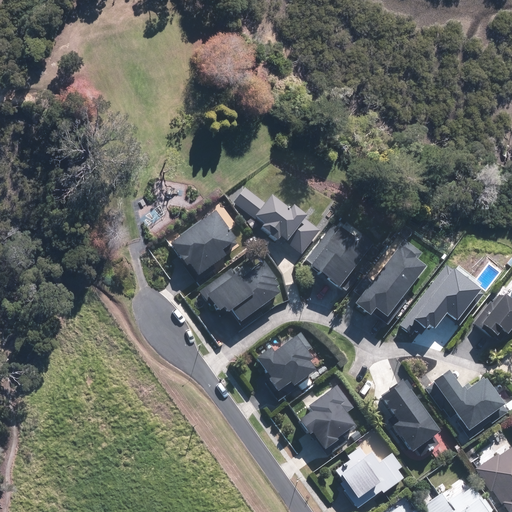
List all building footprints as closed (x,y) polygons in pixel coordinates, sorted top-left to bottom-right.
[(299,256),(318,231),(288,209),(285,213),(266,198),(262,204),(242,189),(230,205),(250,220),(259,227),(257,230),(273,242),(275,240),(282,245),(283,244),(299,256)] [(231,243),(210,215),(168,246),(174,253),(171,255),(182,269),(185,266),(194,278),(220,259),(216,254),(231,243)] [(333,291),(366,248),(354,239),(351,243),(335,231),(330,227),(302,262),(307,266),(304,269),(333,291)] [(418,255),(400,242),(368,282),(362,278),(350,293),(356,298),(349,308),(364,319),(368,314),(384,327),(402,303),(397,299),(422,267),(413,261),(418,255)] [(257,309),(275,296),(271,291),(273,289),(269,283),(271,282),(258,265),(236,281),(229,270),(196,294),(208,309),(209,308),(213,314),(214,314),(219,319),(227,313),(235,325),(257,309)] [(489,305),(487,304),(469,326),(489,341),(491,339),(497,344),(499,342),(498,342),(501,338),(511,323),(511,283),(505,293),(511,298),(511,302),(509,306),(498,297),(498,298),(495,297),(489,305)] [(308,349),(297,334),(269,355),(266,351),(251,361),(265,381),(261,383),(275,403),(293,390),(291,387),(295,384),(300,391),(310,384),(305,377),(311,373),(305,364),(308,362),(302,354),(308,349)] [(461,392),(458,389),(456,390),(443,373),(427,384),(467,440),(504,414),(479,379),(461,392)] [(404,394),(396,383),(384,391),(385,392),(375,400),(388,418),(383,422),(388,428),(386,429),(394,440),(395,439),(406,454),(412,450),(418,458),(436,445),(431,437),(438,432),(408,391),(404,394)] [(350,410),(333,387),(303,409),(306,413),(293,423),(304,437),(306,436),(319,453),(332,443),(331,442),(349,428),(341,417),(350,410)] [(493,453),(471,468),(487,491),(488,490),(498,504),(499,503),(504,511),(506,511),(508,511),(511,511),(511,448),(510,445),(495,455),(493,453)] [(338,484),(336,486),(354,510),(378,492),(380,495),(400,479),(394,472),(398,469),(388,455),(375,464),(367,454),(362,458),(356,449),(344,458),(346,461),(331,472),(335,477),(334,478),(338,484)] [(437,495),(420,508),(423,511),(489,511),(490,511),(481,500),(480,501),(470,488),(458,496),(457,494),(443,503),(437,495)]
